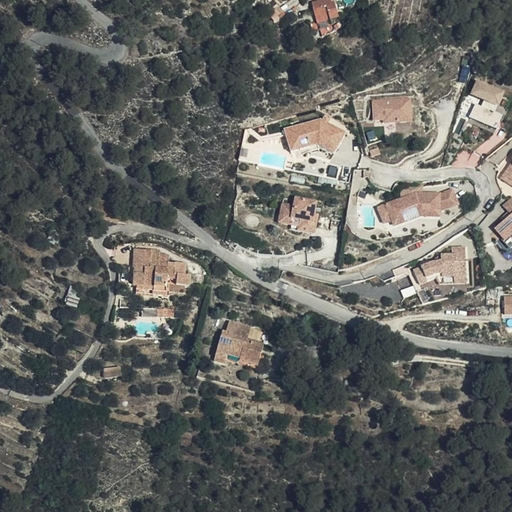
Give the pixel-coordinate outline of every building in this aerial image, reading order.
[(305,7),(308,19),(323,15),(324,20),(332,17),(327,0),(323,1),(323,0),(312,0),(306,2),(308,6),(305,7)] [(308,19),(310,25),(322,21),(324,20),(323,15),(308,19)] [(322,21),(310,25),(314,39),(325,33),(322,21)] [(469,97),(477,101),(469,118),(497,130),(511,96),(477,81),(469,97)] [(412,97),(372,99),(373,123),(397,122),(397,133),(413,132),(412,97)] [(315,124),(287,128),(290,147),(312,143),(328,157),(340,142),(323,129),(318,125),(315,124)] [(290,147),(287,128),(278,130),(282,154),(310,149),(326,161),(328,157),(312,143),(290,147)] [(509,184),(511,180),(511,148),(510,149),(507,151),(506,153),(506,156),(495,174),(509,184)] [(408,192),(376,204),(383,221),(409,210),(433,211),(450,202),(443,189),(430,193),(412,193),(411,196),(407,195),(408,192)] [(511,205),(511,195),(503,195),(502,199),(498,203),(505,211),(489,227),(502,241),(511,230),(511,206),(511,205)] [(295,225),(294,232),(293,235),(310,237),(312,226),(309,225),(310,216),(312,205),(290,201),(289,209),(278,208),(275,222),(295,225)] [(383,221),(376,204),(368,207),(377,230),(411,216),(432,218),(433,211),(409,210),(383,221)] [(275,228),(294,232),(295,225),(275,222),(275,228)] [(505,244),(511,237),(511,230),(502,241),(505,244)] [(133,264),(129,264),(127,277),(131,277),(138,278),(138,277),(148,278),(148,283),(160,283),(162,268),(172,269),(171,275),(183,276),(184,265),(179,265),(179,253),(168,252),(168,253),(162,253),(163,246),(154,245),(154,241),(129,240),(128,259),(129,259),(134,259),(133,264)] [(402,267),(408,278),(418,280),(428,275),(426,271),(428,270),(431,276),(446,274),(447,278),(459,278),(458,245),(444,245),(444,253),(432,253),(431,261),(421,261),(421,258),(402,267)] [(432,253),(421,258),(421,261),(431,261),(432,253)] [(428,275),(432,282),(458,283),(459,278),(447,278),(446,274),(431,276),(428,270),(426,271),(428,275)] [(405,297),(416,293),(413,286),(402,290),(405,297)] [(66,303),(76,306),(80,294),(71,290),(66,303)] [(242,347),(253,332),(240,328),(244,315),(223,308),(220,319),(216,318),(211,335),(222,339),(233,344),(242,347)] [(257,333),(253,332),(242,347),(233,344),(233,348),(254,354),(257,341),(254,341),(257,333)] [(222,339),(211,335),(207,347),(219,351),(220,347),(222,339)] [(233,348),(233,344),(222,339),(220,347),(253,357),(254,354),(233,348)]
